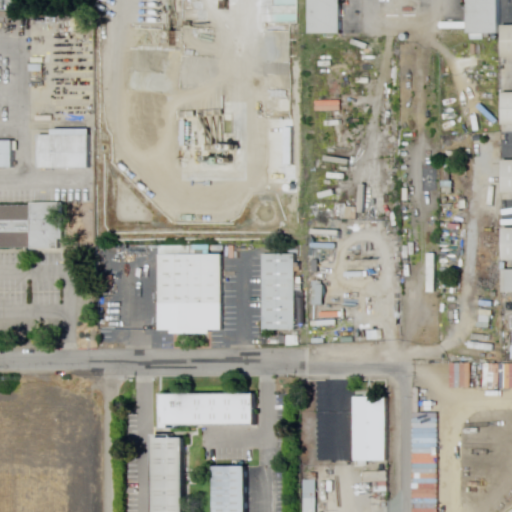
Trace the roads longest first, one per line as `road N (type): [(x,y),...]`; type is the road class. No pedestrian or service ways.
road 1 (residential): [(407,370),(0,364)]
road 2 (residential): [(407,511),(407,370)]
